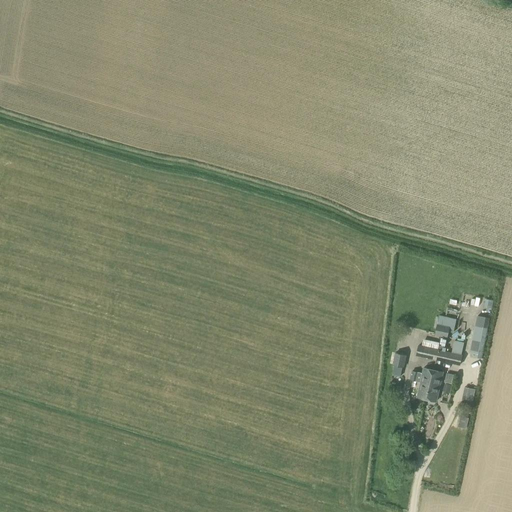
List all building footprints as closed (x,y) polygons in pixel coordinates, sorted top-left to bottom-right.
[(492,308),(494,301),(486,299),(484,307),(492,308)] [(453,333),(456,319),(439,315),(435,335),(447,338),(449,332),(453,333)] [(489,319),(476,316),(469,353),(473,353),(472,357),(482,359),(489,319)] [(438,349),(436,360),(460,366),(462,355),(461,355),(464,343),(454,340),(452,352),(445,351),(446,348),(443,347),(442,350),(438,349)] [(436,360),(438,349),(418,345),(416,356),(436,360)] [(404,367),(407,355),(395,353),(393,365),(394,365),(392,375),(400,376),(402,367),(404,367)] [(426,399),(433,370),(424,368),(422,373),(411,371),(409,380),(420,382),(417,397),(426,399)] [(433,370),(426,399),(436,401),(442,372),(433,370)] [(452,384),(454,375),(446,373),(444,383),(452,384)] [(472,409),(475,390),(464,388),(460,406),(472,409)] [(469,418),(460,416),(458,427),(466,429),(469,418)]
